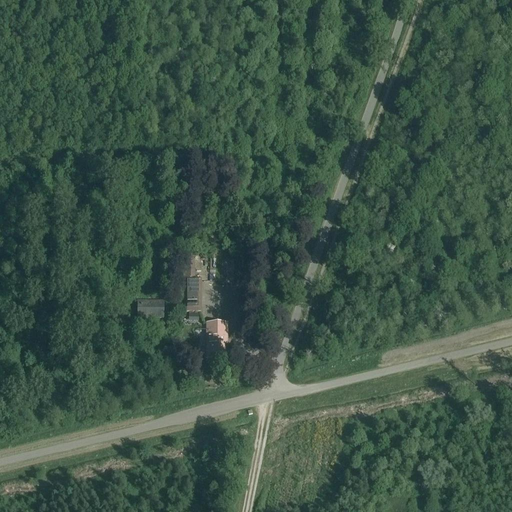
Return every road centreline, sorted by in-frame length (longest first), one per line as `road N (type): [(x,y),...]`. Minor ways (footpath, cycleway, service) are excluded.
road 1 (unclassified): [(271,395),(405,0)]
road 2 (track): [(352,189),(280,164),(196,154),(0,163)]
road 3 (unclassified): [(0,462),(271,395)]
road 4 (unclassified): [(271,395),(511,341)]
road 5 (track): [(511,323),(462,337),(442,357),(462,366),(511,359)]
